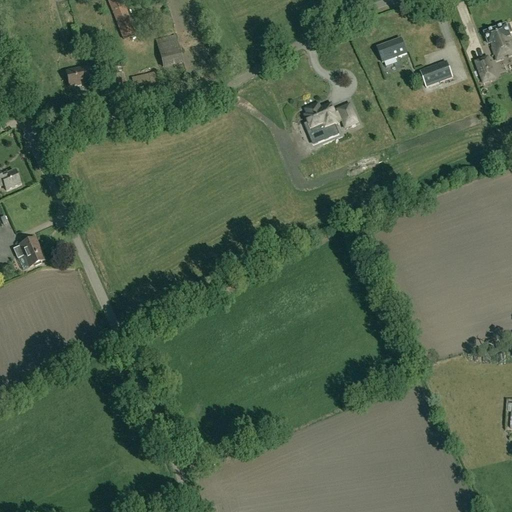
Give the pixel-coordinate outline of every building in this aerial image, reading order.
[(107,0),(123,40),(135,36),(120,0),(107,0)] [(506,26),(485,34),(489,45),(492,44),(493,48),(492,48),(497,61),(511,55),(511,46),(510,42),(509,42),(507,38),(510,37),(509,34),(511,32),(511,31),(509,25),(506,26)] [(162,70),(183,65),(175,36),(155,41),(162,70)] [(382,63),(406,55),(401,41),(377,49),(382,63)] [(495,79),(491,69),(497,66),(493,56),(481,60),(489,81),(495,79)] [(109,75),(106,69),(107,69),(104,63),(96,66),(98,72),(101,71),(103,77),(109,75)] [(426,89),(452,79),(446,63),(420,73),(426,89)] [(69,88),(90,83),(87,68),(65,73),(69,88)] [(135,93),(159,88),(155,73),(131,79),(135,93)] [(111,106),(130,102),(123,76),(105,80),(111,106)] [(345,130),(358,124),(350,106),(338,111),(338,113),(335,114),(331,105),(321,110),(319,105),(306,111),(308,115),(305,116),(311,131),(323,125),(325,130),(343,123),(345,130)] [(0,178),(0,177),(0,187),(2,187),(5,192),(20,185),(14,172),(0,178)] [(44,262),(35,240),(19,246),(20,248),(14,251),(17,259),(24,256),(29,268),(44,262)]
